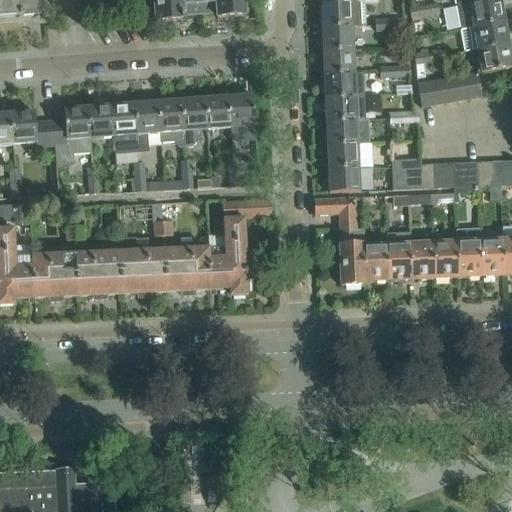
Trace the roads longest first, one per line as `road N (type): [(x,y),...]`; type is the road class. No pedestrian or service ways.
road 1 (secondary): [(0,412),(298,399)]
road 2 (secondary): [(296,346),(0,359)]
road 3 (residential): [(288,62),(0,78)]
road 4 (residential): [(296,346),(288,62)]
road 5 (secondary): [(511,337),(296,346)]
road 6 (secondary): [(298,399),(511,390)]
